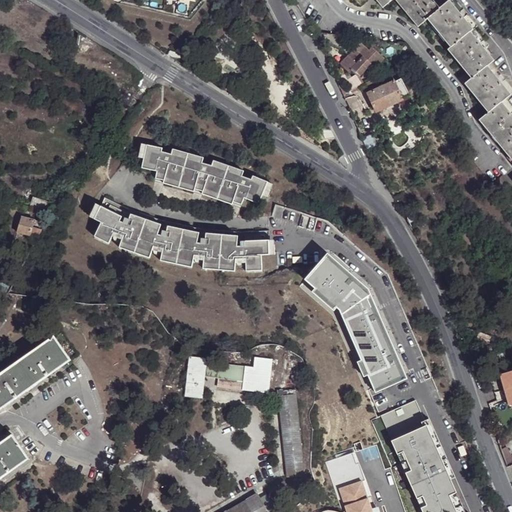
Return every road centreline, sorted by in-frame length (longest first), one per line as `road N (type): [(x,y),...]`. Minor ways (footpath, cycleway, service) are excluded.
road 1 (residential): [(358,187),(384,210),(420,269),(511,506)]
road 2 (residential): [(59,0),(358,187)]
road 3 (residential): [(276,0),(360,169),(358,187)]
